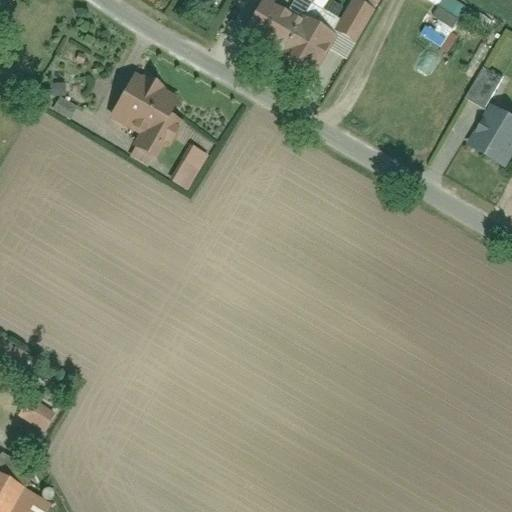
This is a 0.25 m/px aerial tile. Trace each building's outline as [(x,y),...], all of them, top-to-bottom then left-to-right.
[(367,0),(365,6),(374,10),(379,0),(367,0)] [(454,0),(442,0),(419,33),(441,48),(468,10),(454,0)] [(334,44),(264,5),(244,41),(314,80),(334,44)] [(483,68),(465,98),(484,110),(502,79),(483,68)] [(187,111),(135,82),(110,125),(142,143),(135,156),(154,167),(187,111)] [(511,158),(511,122),(493,112),(470,153),(505,172),(511,158)] [(190,147),(169,182),(185,192),(207,157),(190,147)] [(0,371),(17,381),(30,357),(0,340),(0,371)] [(26,398),(15,418),(44,432),(54,412),(26,398)] [(0,511),(15,511),(29,488),(0,471),(0,511)] [(49,511),(55,503),(29,488),(15,511),(49,511)]
